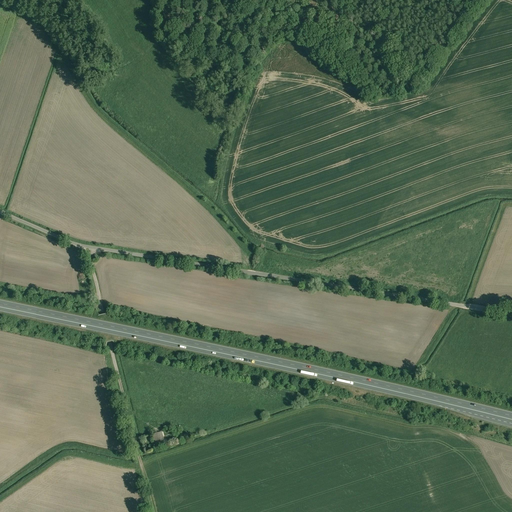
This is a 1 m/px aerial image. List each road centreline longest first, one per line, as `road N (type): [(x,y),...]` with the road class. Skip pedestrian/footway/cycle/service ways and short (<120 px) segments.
road 1 (trunk): [(511,418),(0,304)]
road 2 (unclassified): [(0,212),(66,241),(511,311)]
road 3 (track): [(89,245),(149,511)]
